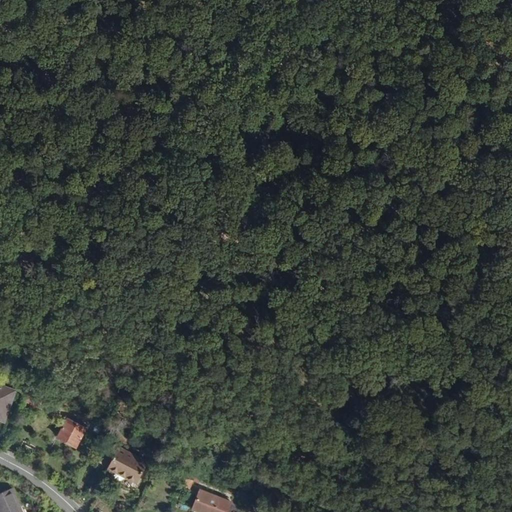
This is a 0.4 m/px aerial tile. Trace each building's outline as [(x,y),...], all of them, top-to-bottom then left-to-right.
[(0,420),(6,422),(16,392),(0,386),(0,420)] [(39,407),(43,399),(32,393),(28,401),(39,407)] [(78,450),(88,430),(69,420),(58,440),(78,450)] [(20,457),(27,442),(16,435),(8,451),(20,457)] [(138,485),(149,463),(120,447),(108,470),(138,485)] [(23,511),(14,489),(0,494),(0,511),(23,511)] [(243,511),(244,510),(198,491),(191,510),(194,511),(195,511),(243,511)]
